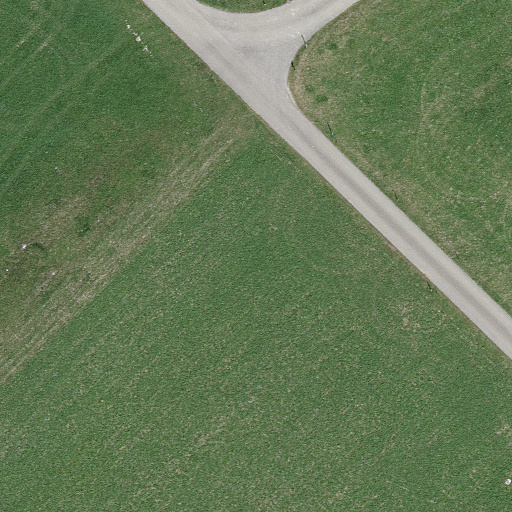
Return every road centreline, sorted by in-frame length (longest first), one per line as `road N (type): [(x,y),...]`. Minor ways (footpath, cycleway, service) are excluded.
road 1 (unclassified): [(162,0),(511,342)]
road 2 (track): [(337,0),(233,71)]
